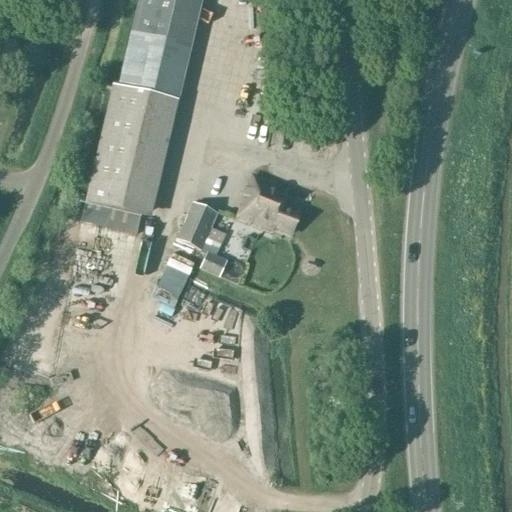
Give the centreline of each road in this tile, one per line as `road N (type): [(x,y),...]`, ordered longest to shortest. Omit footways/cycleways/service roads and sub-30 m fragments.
road 1 (primary): [(429,511),(415,322),(418,220),(461,0)]
road 2 (tertiary): [(365,511),(376,405),(341,0)]
road 3 (unclassified): [(0,242),(91,0)]
